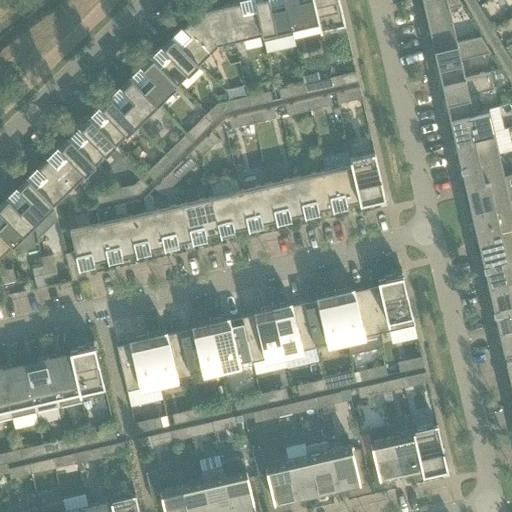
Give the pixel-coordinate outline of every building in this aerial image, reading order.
[(254,0),(243,0),(225,4),(233,39),(261,33),(263,41),(264,41),(254,0)] [(284,0),(254,0),(264,41),(292,34),(284,0)] [(313,0),(284,0),(292,34),(293,34),(291,26),(317,20),(319,28),(320,28),(313,0)] [(313,0),(320,28),(322,38),(347,33),(344,23),(339,0),(313,0)] [(422,0),(433,47),(457,41),(449,8),(462,5),(459,0),(422,0)] [(475,0),(466,0),(472,10),(479,6),(475,0)] [(225,4),(200,10),(218,43),(233,39),(225,4)] [(200,10),(172,37),(197,63),(218,43),(200,10)] [(483,12),(476,16),(486,32),(492,28),(483,12)] [(492,28),(486,32),(493,46),(500,41),(492,28)] [(433,47),(441,82),(465,76),(461,59),(490,52),(481,36),(457,41),(433,47)] [(172,37),(152,57),(177,83),(197,63),(172,37)] [(511,61),(504,48),(497,52),(505,65),(511,61)] [(152,57),(131,77),(156,103),(177,83),(152,57)] [(358,81),(355,71),(339,75),(341,85),(358,81)] [(465,76),(441,82),(449,117),(473,111),(481,110),(477,92),(494,88),(490,71),(465,76)] [(316,72),(302,75),(304,83),(303,83),(305,93),(321,89),(319,82),(318,80),(316,72)] [(131,77),(110,97),(136,123),(156,103),(131,77)] [(305,93),(303,83),(285,87),(288,97),(305,93)] [(362,98),(359,88),(343,91),(345,101),(362,98)] [(262,92),(247,96),(249,106),(264,102),(262,92)] [(249,106),(247,96),(232,99),(234,109),(249,106)] [(322,96),(307,100),(309,110),(324,106),(322,96)] [(110,97),(90,117),(115,143),(136,123),(110,97)] [(309,110),(307,100),(292,103),(294,113),(309,110)] [(216,104),(204,116),(211,123),(222,112),(223,112),(216,104)] [(473,111),(449,117),(454,139),(493,131),(503,129),(498,106),(488,108),(481,110),(473,111)] [(266,109),(251,113),(253,123),(268,119),(266,109)] [(253,123),(251,113),(236,116),(238,126),(253,123)] [(211,123),(204,116),(193,126),(200,133),(211,123)] [(90,117),(69,137),(94,163),(115,143),(90,117)] [(454,139),(459,162),(498,153),(493,131),(454,139)] [(69,137),(49,158),(74,183),(94,163),(69,137)] [(195,148),(202,155),(213,144),(206,137),(195,148)] [(179,140),(165,154),(172,161),(186,147),(179,140)] [(374,152),(350,158),(360,201),(383,195),(384,195),(374,152)] [(459,162),(465,184),(504,175),(498,153),(459,162)] [(172,161),(165,154),(151,167),(158,174),(172,161)] [(49,158),(28,178),(53,203),(74,183),(49,158)] [(351,164),(323,170),(332,205),(359,199),(359,201),(360,201),(350,158),(349,158),(351,164)] [(182,161),(171,172),(178,179),(177,179),(177,180),(189,168),(182,161)] [(323,170),(295,177),(303,212),(332,205),(323,170)] [(178,179),(171,172),(160,182),(167,190),(177,180),(177,179),(178,179)] [(465,184),(470,210),(509,200),(504,175),(465,184)] [(295,177),(267,183),(275,218),(303,212),(295,177)] [(28,178),(7,198),(32,224),(53,203),(28,178)] [(134,184),(118,188),(120,198),(139,193),(142,190),(135,183),(134,184)] [(267,183),(239,190),(247,225),(275,218),(267,183)] [(120,198),(118,188),(100,192),(103,202),(120,198)] [(239,190),(211,196),(219,231),(247,225),(239,190)] [(146,211),(127,216),(135,251),(163,244),(155,209),(152,198),(148,194),(143,199),(146,211)] [(211,196),(183,203),(191,238),(219,231),(211,196)] [(7,198),(0,204),(0,231),(12,244),(32,224),(7,198)] [(470,210),(476,235),(511,227),(511,211),(509,200),(470,210)] [(183,203),(155,209),(163,244),(191,238),(183,203)] [(116,218),(99,222),(107,257),(135,251),(127,216),(124,204),(114,206),(116,218)] [(107,257),(99,222),(90,224),(87,213),(74,216),(77,227),(70,229),(75,251),(65,253),(68,266),(78,264),(93,261),(107,257)] [(511,227),(476,235),(482,261),(511,254),(511,227)] [(0,231),(0,255),(12,244),(0,231)] [(52,254),(41,257),(43,267),(45,274),(56,271),(52,254)] [(511,254),(482,261),(487,283),(511,277),(511,254)] [(43,267),(32,269),(34,276),(45,274),(43,267)] [(0,270),(0,275),(2,283),(15,280),(12,268),(0,270)] [(379,285),(366,288),(377,333),(414,325),(402,272),(377,278),(379,285)] [(511,277),(487,283),(493,305),(511,300),(511,277)] [(346,340),(345,337),(334,288),(333,288),(334,291),(315,295),(316,299),(304,302),(315,348),(346,340)] [(334,288),(345,337),(346,340),(377,333),(366,288),(348,292),(347,288),(335,291),(334,288)] [(511,300),(493,305),(498,328),(511,324),(511,300)] [(272,302),(271,303),(283,355),(315,348),(304,302),(285,306),(284,303),(273,305),(272,302)] [(261,312),(242,316),(252,362),(283,355),(271,303),(271,305),(260,308),(261,312)] [(209,317),(221,369),(252,362),(242,316),(223,321),(222,317),(210,320),(209,317)] [(198,327),(179,331),(190,376),(221,369),(209,317),(208,317),(209,320),(197,323),(198,327)] [(511,324),(498,328),(503,351),(511,349),(511,324)] [(129,342),(116,345),(127,391),(131,405),(162,398),(159,383),(148,337),(147,331),(146,332),(147,334),(135,337),(136,341),(129,342)] [(147,331),(159,383),(190,376),(179,331),(160,335),(160,331),(148,334),(147,331)] [(85,346),(70,349),(72,357),(79,388),(79,391),(80,392),(104,387),(95,347),(94,344),(94,343),(93,344),(86,345),(85,346)] [(47,356),(56,396),(58,406),(82,401),(80,392),(79,391),(79,388),(72,357),(71,357),(67,358),(59,360),(57,355),(48,358),(47,356)] [(38,365),(25,368),(33,402),(35,412),(36,411),(58,406),(56,396),(47,356),(46,356),(47,358),(37,360),(38,365)] [(424,366),(421,356),(405,360),(407,370),(424,366)] [(366,369),(368,379),(386,374),(384,365),(366,369)] [(0,367),(9,407),(12,417),(35,412),(33,402),(25,368),(12,371),(11,366),(1,368),(0,367)] [(0,419),(12,417),(9,407),(0,367),(0,419)] [(427,381),(425,372),(408,375),(411,385),(427,381)] [(340,375),(322,379),(324,389),(342,385),(340,375)] [(324,389),(322,379),(304,383),(306,393),(324,389)] [(394,379),(379,382),(382,392),(396,389),(394,379)] [(382,392),(379,382),(365,386),(367,395),(382,392)] [(277,389),(259,393),(262,403),(280,399),(277,389)] [(348,389),(339,392),(341,401),(350,399),(348,389)] [(262,403),(259,393),(242,397),(244,407),(262,403)] [(331,393),(316,397),(319,407),(321,406),(322,413),(335,410),(333,403),(331,393)] [(319,407),(316,397),(302,400),(304,410),(319,407)] [(289,403),(274,406),(277,416),(291,413),(289,403)] [(215,404),(197,408),(199,418),(217,413),(215,404)] [(277,416),(274,406),(260,410),(262,420),(277,416)] [(199,418),(197,408),(179,412),(182,422),(199,418)] [(134,423),(136,432),(154,428),(152,418),(134,423)] [(226,418),(211,421),(214,431),(228,427),(226,418)] [(214,431),(211,421),(197,424),(199,434),(214,431)] [(437,423),(412,428),(422,472),(438,468),(446,466),(447,466),(446,462),(437,423)] [(389,424),(370,429),(372,439),(370,440),(371,445),(379,478),(392,475),(393,475),(400,473),(401,473),(400,472),(400,469),(392,435),(389,424)] [(116,437),(113,427),(97,431),(99,441),(116,437)] [(184,427),(169,431),(172,440),(186,437),(184,427)] [(412,430),(392,435),(400,469),(400,472),(401,473),(408,472),(409,471),(421,469),(422,472),(412,428),(412,429),(412,430)] [(169,431),(151,435),(153,445),(172,440),(169,431)] [(80,435),(66,438),(68,448),(83,445),(80,435)] [(138,438),(140,450),(154,447),(151,435),(138,438)] [(68,448),(66,438),(51,442),(53,451),(68,448)] [(123,441),(117,443),(106,445),(109,455),(125,451),(123,441)] [(327,441),(306,446),(317,493),(329,490),(330,490),(337,488),(338,488),(337,486),(337,484),(329,449),(327,441)] [(305,442),(284,447),(287,459),(287,463),(295,494),(295,496),(295,497),(296,497),(303,496),(304,496),(317,493),(306,446),(305,442)] [(329,449),(337,484),(337,486),(338,488),(345,486),(346,486),(359,483),(350,444),(333,448),(329,449)] [(19,449),(21,459),(36,455),(34,446),(19,449)] [(90,449),(75,452),(78,462),(92,459),(90,449)] [(10,451),(0,453),(0,463),(7,462),(12,461),(10,451)] [(78,462),(75,452),(61,456),(63,466),(78,462)] [(243,457),(221,462),(222,466),(231,508),(232,511),(233,511),(240,510),(241,510),(254,507),(245,468),(243,457)] [(287,459),(265,464),(274,503),(287,499),(288,499),(295,498),(295,497),(295,496),(295,494),(287,463),(287,459)] [(43,460),(28,463),(31,473),(45,470),(43,460)] [(31,473),(28,463),(15,466),(17,476),(31,473)] [(222,466),(201,470),(202,478),(210,511),(232,511),(231,508),(222,466)] [(157,476),(147,478),(153,503),(163,501),(165,511),(188,511),(181,483),(179,471),(157,476)] [(197,480),(181,483),(188,511),(210,511),(202,478),(197,480)] [(139,511),(135,493),(110,498),(111,499),(113,511),(139,511)] [(107,500),(87,505),(89,511),(113,511),(111,499),(110,500),(107,500)] [(62,502),(39,508),(39,511),(64,511),(64,510),(62,502)]
